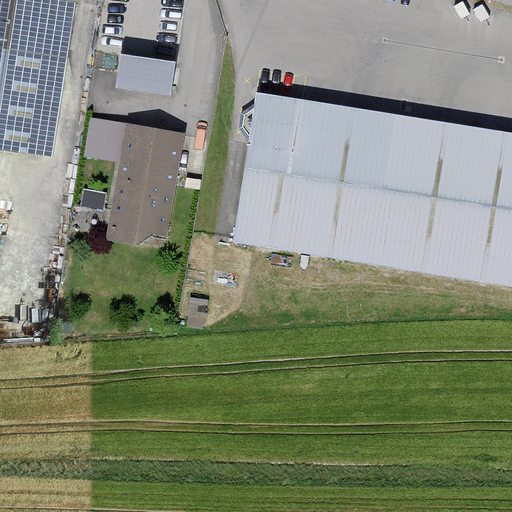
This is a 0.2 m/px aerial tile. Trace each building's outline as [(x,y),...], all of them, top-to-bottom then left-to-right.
[(77,5),(42,0),(0,0),(0,149),(53,158),(77,5)] [(173,63),(123,55),(117,87),(167,95),(173,63)] [(511,130),(257,92),(234,240),(511,282),(511,130)] [(120,162),(127,124),(91,118),(85,156),(120,162)] [(185,135),(127,124),(120,162),(107,236),(133,241),(149,232),(166,235),(185,135)] [(105,194),(83,190),(80,207),(102,211),(105,194)]
